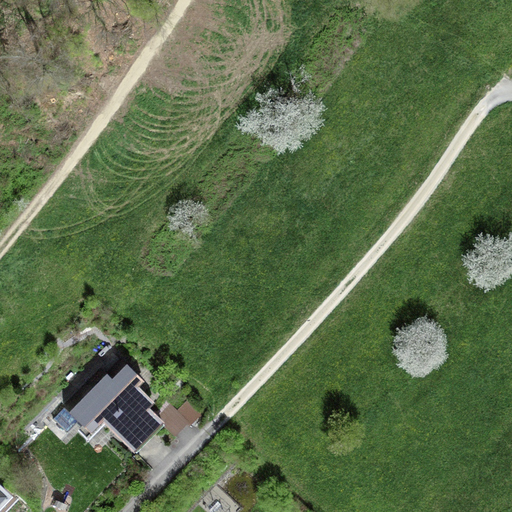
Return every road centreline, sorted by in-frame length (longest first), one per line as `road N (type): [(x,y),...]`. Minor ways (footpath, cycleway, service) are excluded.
road 1 (track): [(221,418),(364,263),(501,94)]
road 2 (track): [(180,0),(82,147),(0,247)]
road 3 (residential): [(221,418),(128,511)]
